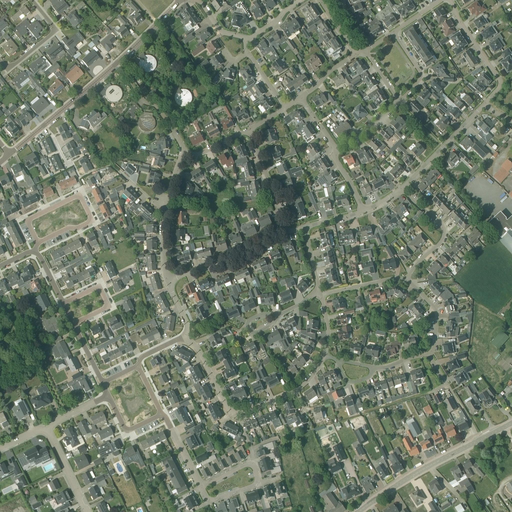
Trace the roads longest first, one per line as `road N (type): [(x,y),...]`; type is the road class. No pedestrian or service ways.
road 1 (residential): [(42,125),(180,0)]
road 2 (secondary): [(358,511),(511,422)]
road 3 (residential): [(295,390),(231,410),(183,335)]
road 4 (residential): [(35,249),(87,225),(91,213),(71,196),(28,217),(25,228)]
road 5 (residential): [(168,280),(239,260),(282,232)]
road 6 (residential): [(483,105),(500,83),(450,0)]
road 7 (residential): [(405,277),(443,232),(398,187)]
